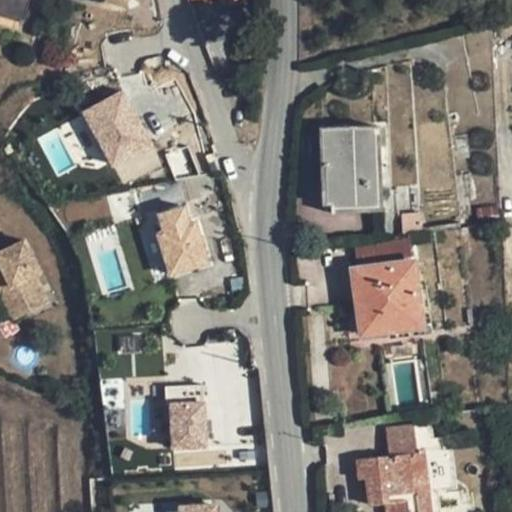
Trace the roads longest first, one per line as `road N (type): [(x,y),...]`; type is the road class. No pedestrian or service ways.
road 1 (secondary): [(268,193),(294,511)]
road 2 (residential): [(268,193),(239,177),(170,0)]
road 3 (secondary): [(282,0),(268,193)]
